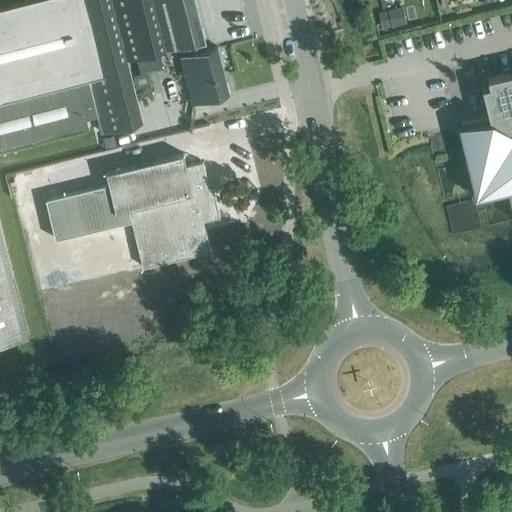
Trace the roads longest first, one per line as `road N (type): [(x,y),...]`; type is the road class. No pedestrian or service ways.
road 1 (tertiary): [(359,329),(292,0)]
road 2 (secondary): [(0,472),(314,396)]
